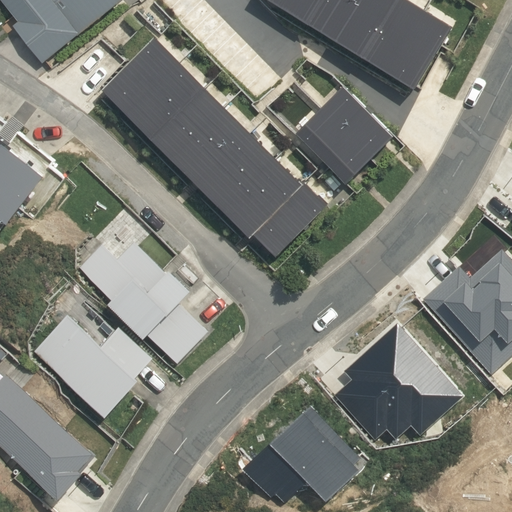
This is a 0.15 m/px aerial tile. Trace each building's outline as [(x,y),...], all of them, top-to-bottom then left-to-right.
[(46,65),(129,0),(4,0),(23,22),(17,26),(46,65)] [(414,0),(280,0),(421,84),(456,25),(414,0)] [(157,32),(104,85),(276,250),(329,200),(157,32)] [(345,79),(298,128),(347,178),(396,131),(345,79)] [(7,137),(0,145),(0,216),(9,224),(50,172),(7,137)] [(153,336),(181,364),(213,331),(186,303),(198,290),(178,270),(174,274),(139,241),(121,258),(105,244),(81,267),(116,300),(113,304),(150,339),(153,336)] [(498,327),(408,308),(402,338),(492,357),(498,327)] [(36,351),(112,418),(147,378),(142,374),(158,357),(122,326),(107,343),(100,336),(71,311),(36,351)] [(8,373),(0,381),(0,442),(66,500),(91,472),(87,469),(102,452),(8,373)]
